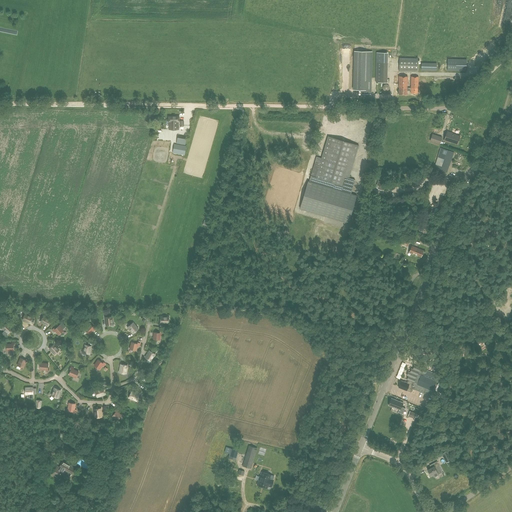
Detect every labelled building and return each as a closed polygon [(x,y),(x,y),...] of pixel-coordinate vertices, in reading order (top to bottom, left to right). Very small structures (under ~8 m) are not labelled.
[(355,51),(354,90),(361,90),(361,94),(371,94),(372,51),(355,51)] [(399,71),(417,72),(418,58),(399,58),(399,71)] [(466,59),(448,59),(448,71),(466,71),(466,59)] [(380,63),(379,83),(389,83),(389,63),(380,63)] [(399,87),(399,94),(407,95),(407,91),(411,91),(411,93),(418,93),(418,77),(411,76),(411,88),(407,88),(407,86),(408,76),(399,76),(399,87)] [(170,121),(170,129),(179,130),(179,124),(181,124),(181,126),(184,126),(184,121),(179,121),(180,117),(169,117),(169,121),(170,121)] [(453,133),(448,131),(447,131),(444,140),(450,143),(450,142),(457,144),(460,136),(453,134),(453,133)] [(430,141),(439,144),(442,137),(441,137),(441,138),(435,137),(436,135),(432,134),(430,141)] [(176,144),(185,145),(186,138),(177,136),(176,144)] [(355,180),(349,178),(359,145),(328,136),(322,158),(317,157),(309,181),(308,181),(300,209),(348,223),(356,196),(351,194),(355,180)] [(174,144),(173,150),(173,153),(184,155),(185,152),(186,146),(174,144)] [(453,152),(448,150),(441,148),(435,168),(447,172),(453,152)] [(444,179),(446,174),(434,170),(432,175),(444,179)] [(381,173),(377,184),(379,184),(377,189),(382,190),(387,175),(381,173)] [(396,239),(395,241),(408,246),(410,241),(412,242),(414,238),(404,234),(401,241),(396,239)] [(409,252),(421,257),(423,251),(412,246),(409,252)] [(25,314),(23,320),(30,323),(33,317),(25,314)] [(44,316),(41,322),(48,326),(51,320),(44,316)] [(7,323),(2,328),(8,333),(13,328),(7,323)] [(133,323),(128,327),(133,333),(138,329),(133,323)] [(90,324),(85,329),(89,334),(93,330),(95,331),(97,328),(95,327),(94,328),(90,324)] [(54,332),(56,331),(59,335),(64,330),(59,325),(55,329),(54,328),(52,329),(54,332)] [(137,344),(132,342),(130,349),(136,350),(137,346),(139,346),(140,343),(137,342),(137,344)] [(48,349),(54,355),(60,349),(54,343),(48,349)] [(155,354),(150,351),(145,357),(151,361),(155,354)] [(25,360),(20,358),(17,365),(23,368),(26,362),(27,363),(28,360),(26,359),(25,360)] [(103,362),(103,363),(98,360),(94,365),(100,369),(102,365),(104,366),(105,363),(103,362)] [(48,364),(41,363),(40,369),(46,370),(46,371),(49,372),(49,369),(48,369),(48,364)] [(412,388),(430,395),(437,381),(424,376),(426,370),(417,366),(415,369),(411,368),(410,372),(408,371),(407,375),(408,376),(407,379),(408,380),(407,382),(405,381),(405,382),(401,381),(399,387),(406,390),(411,392),(412,388)] [(70,369),(71,369),(69,374),(76,378),(79,372),(73,369),(74,368),(71,367),(70,369)] [(54,388),(52,395),(58,398),(61,390),(54,388)] [(95,391),(97,397),(105,394),(103,388),(95,391)] [(139,394),(132,391),(129,397),(137,400),(139,394)] [(398,412),(403,414),(405,408),(401,407),(403,403),(392,398),(389,405),(399,409),(398,412)] [(75,404),(69,403),(68,410),(73,411),(73,412),(75,413),(76,410),(74,409),(75,404)] [(116,412),(112,416),(118,420),(122,415),(118,412),(119,411),(116,409),(115,411),(116,412)] [(60,441),(56,448),(69,455),(72,449),(66,446),(67,444),(60,441)] [(258,448),(253,447),(249,446),(243,466),(251,469),(258,448)] [(239,451),(231,449),(225,448),(224,453),(230,454),(228,458),(236,460),(239,451)] [(449,449),(448,450),(441,453),(446,463),(453,459),(449,449)] [(57,465),(52,474),(62,480),(65,475),(69,478),(75,468),(66,463),(66,464),(63,462),(60,467),(57,465)] [(438,474),(435,468),(439,466),(437,462),(430,465),(431,468),(427,469),(430,475),(433,474),(434,476),(438,474)] [(268,486),(272,487),(274,480),(273,480),(274,476),(271,475),(262,472),(261,476),(260,481),(258,480),(257,485),(267,488),(268,486)]
